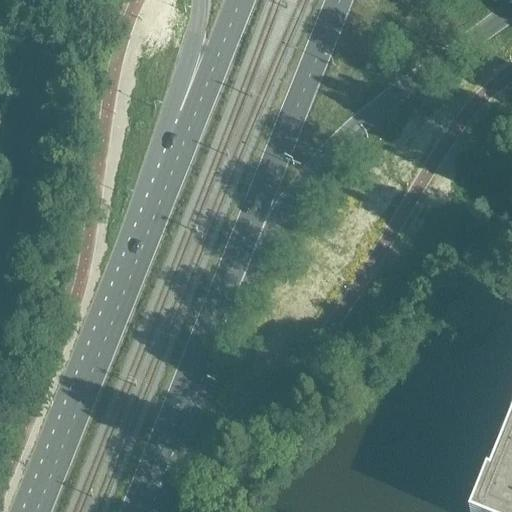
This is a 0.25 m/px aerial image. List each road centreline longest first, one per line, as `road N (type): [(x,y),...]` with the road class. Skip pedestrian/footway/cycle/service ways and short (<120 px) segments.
road 1 (primary): [(216,305),(326,156),(368,116),(511,14)]
road 2 (primary): [(170,171),(35,511)]
road 3 (secondary): [(216,305),(337,0)]
road 4 (primary): [(134,511),(216,305)]
road 5 (secondary): [(239,0),(170,171)]
road 6 (primary): [(200,0),(170,171)]
